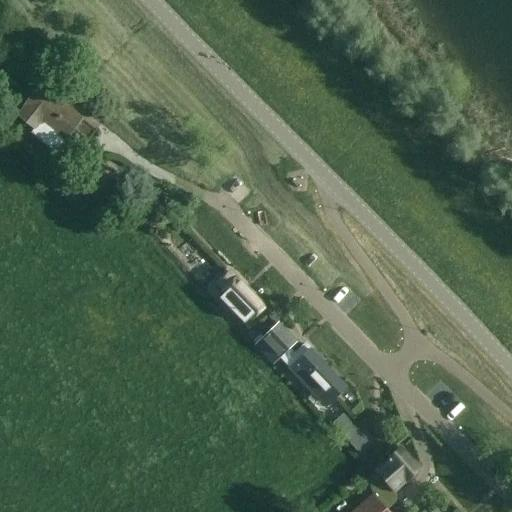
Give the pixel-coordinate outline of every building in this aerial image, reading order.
[(17,115),(34,129),(56,149),(81,119),(41,86),(17,115)] [(190,263),(205,262),(208,260),(202,252),(190,263)] [(210,269),(205,275),(210,280),(216,275),(210,269)] [(229,272),(217,283),(226,293),(220,300),(245,326),(251,320),(253,319),(264,308),(236,278),(235,279),(229,272)] [(275,311),(268,318),(275,325),(282,318),(275,311)] [(251,320),(245,326),(249,330),(256,323),(253,319),(251,320)] [(344,388),(337,381),(304,345),(291,357),(286,351),(295,343),(277,325),(262,339),(254,331),(247,337),(256,346),(262,340),(313,394),(319,388),(331,401),(344,388)] [(344,416),(334,424),(342,434),(353,426),(344,416)] [(375,471),(372,473),(370,479),(369,484),(370,489),(372,496),(353,511),(388,511),(378,500),(390,489),(393,492),(418,470),(400,449),(375,471)]
